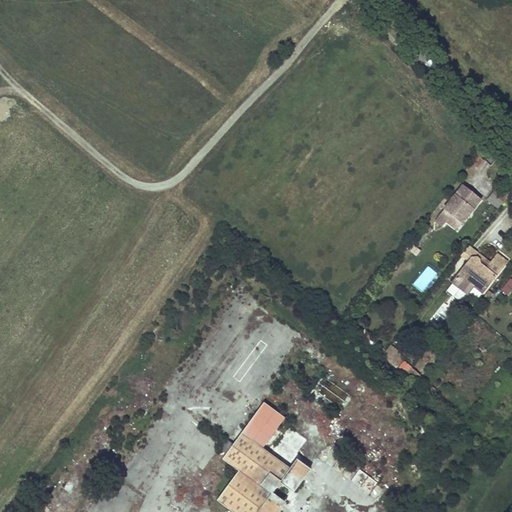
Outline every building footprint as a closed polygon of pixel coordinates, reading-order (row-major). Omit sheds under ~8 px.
[(477,168),(483,160),(478,156),(472,164),(477,168)] [(463,186),(436,221),(443,226),(447,220),(451,215),(462,224),(481,199),(463,186)] [(498,187),(488,200),(498,208),(508,195),(498,187)] [(451,215),(447,220),(458,228),(462,224),(451,215)] [(426,225),(413,243),(418,248),(432,229),(426,225)] [(460,257),(467,263),(472,258),(473,257),(474,257),(475,258),(477,258),(478,258),(479,259),(480,260),(480,261),(481,263),(480,265),(486,270),(490,264),(467,247),(460,257)] [(458,275),(451,284),(466,295),(472,288),(481,294),(505,263),(496,256),(490,264),(486,270),(480,265),(481,263),(480,261),(480,260),(479,259),(478,258),(477,258),(475,258),(474,257),(473,257),(472,258),(467,263),(465,267),(468,270),(461,277),(458,275)] [(424,289),(438,273),(428,265),(415,282),(424,289)] [(465,267),(458,275),(461,277),(468,270),(465,267)] [(511,279),(501,290),(508,295),(511,289),(511,279)] [(362,330),(358,334),(368,343),(371,338),(362,330)] [(446,339),(440,347),(446,352),(452,344),(446,339)] [(390,347),(382,357),(396,368),(402,360),(397,355),(398,353),(390,347)] [(218,499),(236,511),(258,511),(291,467),(275,456),(271,452),(270,452),(263,447),(283,419),(263,404),(232,445),(227,441),(219,451),(225,455),(221,460),(237,472),(218,499)] [(291,467),(258,511),(278,511),(286,501),(281,497),(289,487),(294,491),(311,468),(298,459),(291,467)]
